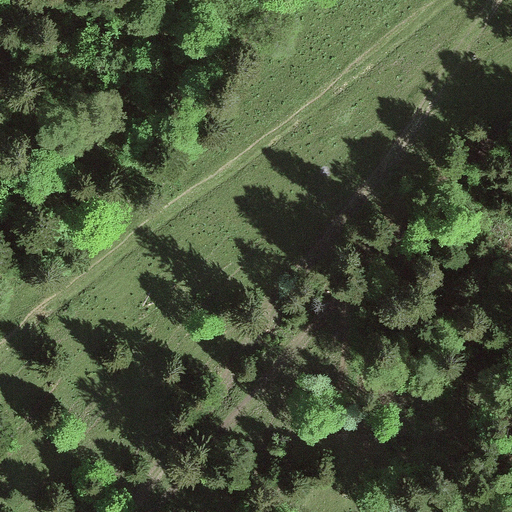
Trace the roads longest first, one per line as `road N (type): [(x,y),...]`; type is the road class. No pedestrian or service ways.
road 1 (track): [(132,511),(443,73),(486,0)]
road 2 (track): [(448,0),(0,347)]
